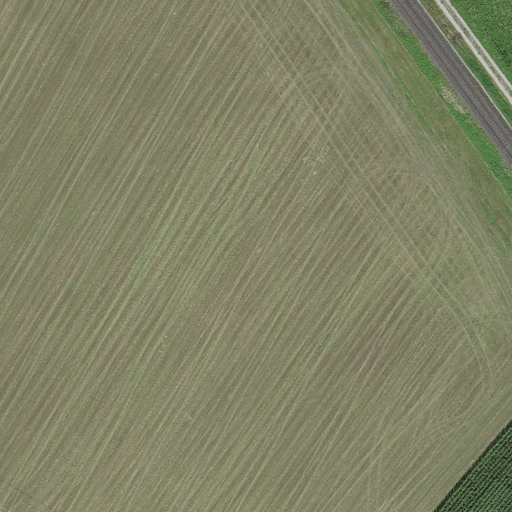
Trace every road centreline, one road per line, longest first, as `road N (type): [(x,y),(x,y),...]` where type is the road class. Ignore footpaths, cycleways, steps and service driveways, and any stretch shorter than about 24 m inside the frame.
road 1 (track): [(397,57),(0,511)]
road 2 (track): [(353,0),(511,212)]
road 3 (track): [(435,0),(511,101)]
